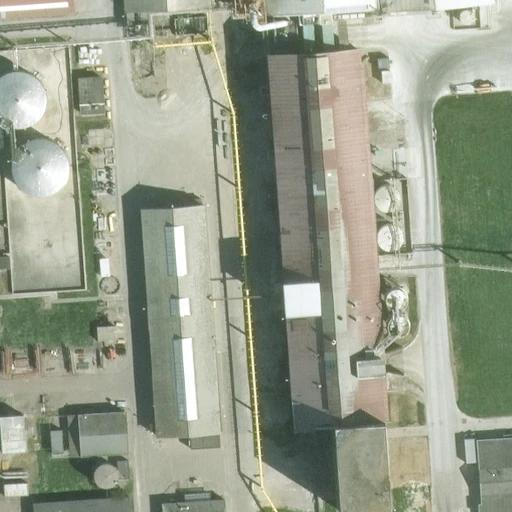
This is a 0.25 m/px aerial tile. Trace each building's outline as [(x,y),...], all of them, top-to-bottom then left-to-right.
[(0,0),(0,16),(73,11),(72,0),(0,0)] [(206,0),(125,0),(127,23),(163,20),(162,6),(207,2),(206,0)] [(247,0),(248,15),(466,0),(247,0)] [(372,41),(273,47),(284,249),(277,250),(281,315),(293,314),(299,428),(346,425),(345,419),(395,416),(383,213),(402,211),(401,179),(380,180),(372,41)] [(156,50),(137,49),(135,67),(155,69),(156,50)] [(45,106),(46,100),(45,93),(43,87),(41,82),(37,78),(31,73),(25,70),(19,68),(13,67),(5,69),(0,70),(0,128),(2,130),(8,132),(15,132),(23,131),(27,129),(32,126),(37,121),(41,117),(43,112),(45,106)] [(79,80),(82,116),(104,114),(101,79),(79,80)] [(67,170),(68,164),(67,158),(65,153),(63,149),(59,144),(54,140),(49,137),(44,135),(38,135),(30,136),(26,138),(21,141),(18,144),(14,149),(12,153),(10,159),(10,164),(11,171),(13,176),(15,181),(19,185),(24,189),(29,191),(35,192),(41,193),(46,192),(50,190),(55,187),(59,184),(63,180),(65,175),(67,170)] [(189,435),(190,451),(221,449),(204,207),(141,211),(156,437),(189,435)] [(101,339),(120,339),(120,324),(101,324),(101,339)] [(75,346),(74,371),(95,371),(96,347),(75,346)] [(79,416),(82,458),(127,456),(125,414),(79,416)] [(348,421),(352,507),(400,504),(396,418),(348,421)] [(39,485),(35,420),(5,422),(10,487),(39,485)] [(511,511),(511,436),(504,437),(504,439),(477,441),(481,506),(478,506),(478,511),(511,511)] [(117,463),(118,481),(130,480),(129,462),(117,463)] [(35,506),(35,511),(130,511),(129,500),(35,506)] [(161,504),(161,511),(224,511),(224,500),(161,504)]
